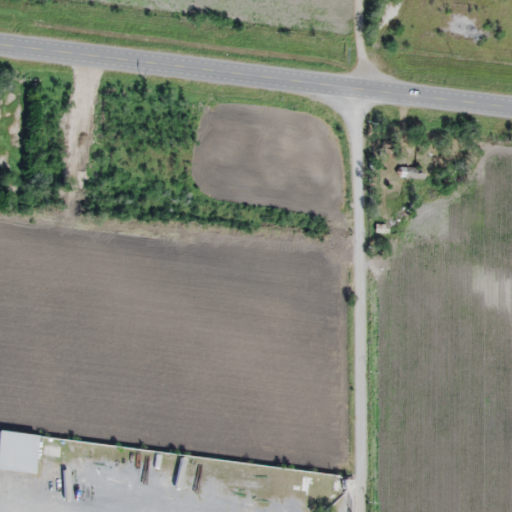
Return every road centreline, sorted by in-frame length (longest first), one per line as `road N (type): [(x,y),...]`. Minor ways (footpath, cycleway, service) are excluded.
road 1 (residential): [(361,511),(364,0)]
road 2 (primary): [(365,92),(511,110)]
